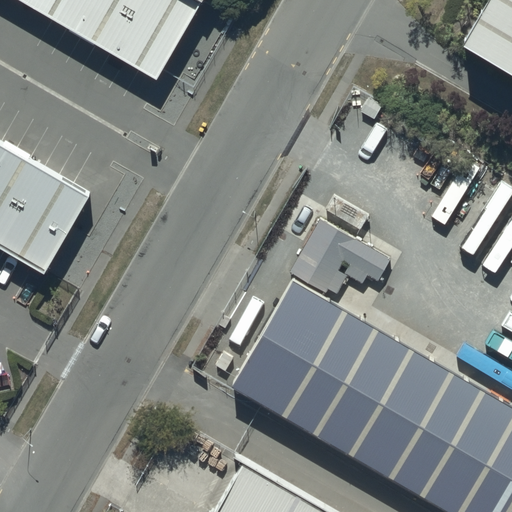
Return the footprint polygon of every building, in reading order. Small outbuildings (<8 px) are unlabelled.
[(43,0),(148,60),(182,0),(43,0)] [(511,12),(479,73),(511,91),(511,12)] [(89,175),(0,122),(0,222),(46,249),(89,175)] [(389,259),(352,238),(354,233),(320,215),(288,270),(293,273),(326,291),(328,286),(338,292),(348,274),(362,282),(368,272),(378,278),(389,259)] [(511,511),(511,413),(302,297),(243,402),(441,511),(511,511)] [(0,412),(16,387),(4,379),(0,385),(0,412)] [(330,511),(242,462),(213,511),(330,511)]
